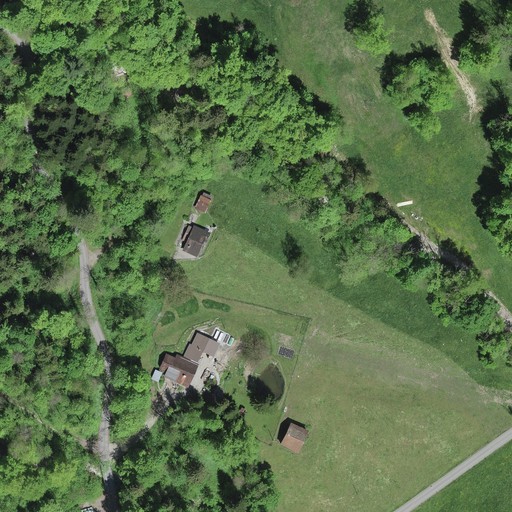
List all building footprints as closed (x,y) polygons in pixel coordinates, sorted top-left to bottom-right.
[(213,198),(203,193),(196,209),(207,213),(213,198)] [(209,234),(194,227),(182,255),(197,261),(209,234)] [(226,333),(215,329),(213,337),(223,341),(226,333)] [(222,345),(196,334),(186,358),(197,363),(202,352),(216,358),(222,345)] [(156,352),(147,345),(134,362),(144,369),(156,352)] [(196,367),(176,358),(166,378),(186,388),(196,367)] [(308,432),(291,423),(280,445),(297,454),(308,432)]
